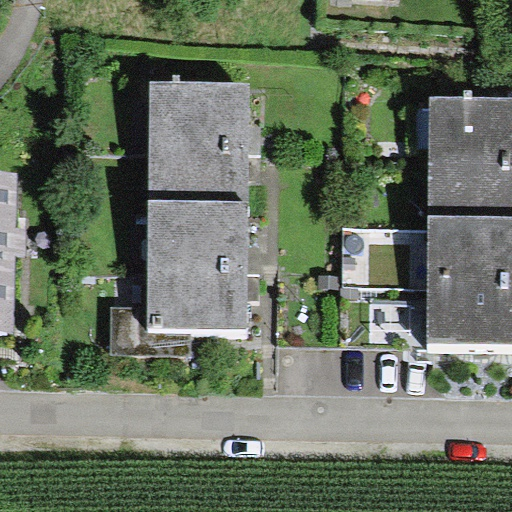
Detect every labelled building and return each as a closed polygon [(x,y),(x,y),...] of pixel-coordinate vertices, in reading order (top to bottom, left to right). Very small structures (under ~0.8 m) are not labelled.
[(151,95),(150,155),(250,157),(250,144),(251,96),(151,95)] [(430,172),(511,172),(511,110),(431,110),(430,172)] [(150,155),(150,214),(249,215),(250,171),(250,157),(150,155)] [(511,172),(430,172),(430,230),(511,230),(511,172)] [(16,180),(0,179),(0,340),(13,341),(14,262),(14,247),(15,234),(16,180)] [(150,214),(149,277),(248,278),(248,266),(249,215),(150,214)] [(511,230),(430,230),(429,290),(511,290),(511,230)] [(27,234),(15,234),(14,247),(14,262),(26,262),(27,234)] [(248,278),(149,277),(148,312),(112,312),(112,360),(191,360),(191,338),(247,339),(248,293),(248,278)] [(511,290),(429,290),(428,352),(511,352),(511,290)] [(402,352),(305,351),(304,396),(402,397),(402,352)]
